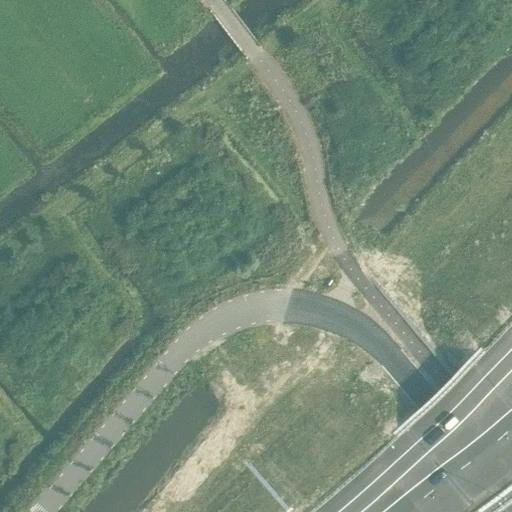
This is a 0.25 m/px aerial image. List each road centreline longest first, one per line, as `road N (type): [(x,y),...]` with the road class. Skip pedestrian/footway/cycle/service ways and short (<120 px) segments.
road 1 (unclassified): [(511,498),(391,358),(332,313),(295,306),(244,316),(201,339),(44,511)]
road 2 (motorway): [(511,358),(353,511)]
road 3 (motorway): [(511,434),(415,511)]
